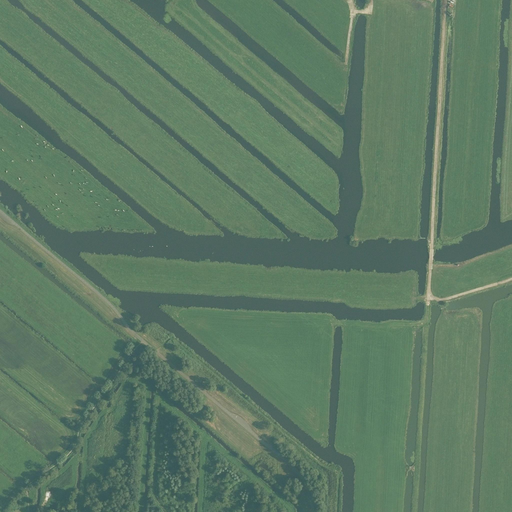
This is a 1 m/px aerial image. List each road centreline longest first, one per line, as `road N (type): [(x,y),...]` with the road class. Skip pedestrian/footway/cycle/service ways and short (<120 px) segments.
road 1 (track): [(429,293),(445,0)]
road 2 (track): [(511,278),(446,299),(429,293),(421,403)]
